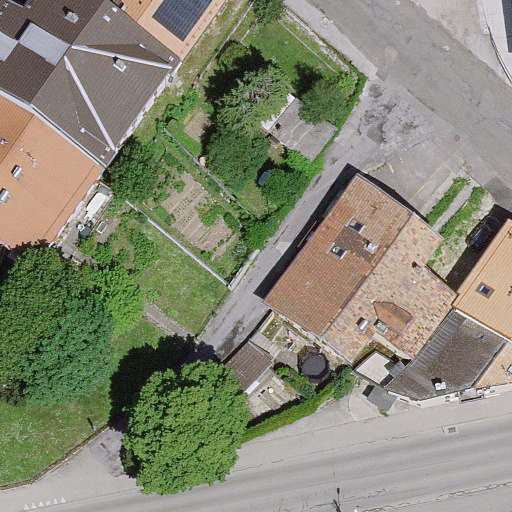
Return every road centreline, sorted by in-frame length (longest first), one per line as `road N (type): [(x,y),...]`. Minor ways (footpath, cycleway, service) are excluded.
road 1 (secondary): [(511,447),(198,511)]
road 2 (residential): [(511,137),(361,0)]
